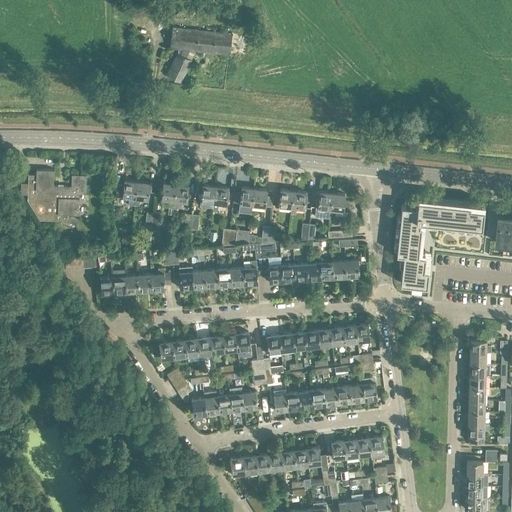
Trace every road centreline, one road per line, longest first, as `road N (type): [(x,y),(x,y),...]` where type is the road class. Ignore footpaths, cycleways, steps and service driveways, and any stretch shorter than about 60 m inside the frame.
road 1 (residential): [(197,443),(116,322),(383,300)]
road 2 (secondary): [(379,170),(0,140)]
road 3 (residential): [(449,511),(459,307)]
road 4 (residential): [(197,443),(396,414)]
road 5 (secondary): [(511,185),(379,170)]
road 6 (residential): [(383,300),(379,170)]
